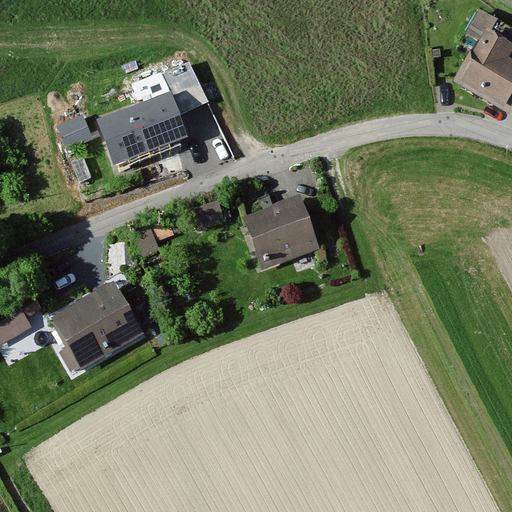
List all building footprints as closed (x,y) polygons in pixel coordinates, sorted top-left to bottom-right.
[(511,63),(511,56),(489,45),(464,94),(507,117),(511,107),(511,74),(508,72),(511,63)] [(129,120),(122,122),(134,159),(183,143),(170,105),(142,114),(140,108),(127,112),(129,120)] [(91,112),(64,123),(74,148),(101,137),(91,112)] [(300,203),(242,223),(260,273),(318,252),(300,203)] [(115,289),(52,325),(81,377),(144,342),(115,289)] [(35,303),(0,320),(0,346),(29,332),(24,322),(40,314),(35,303)]
